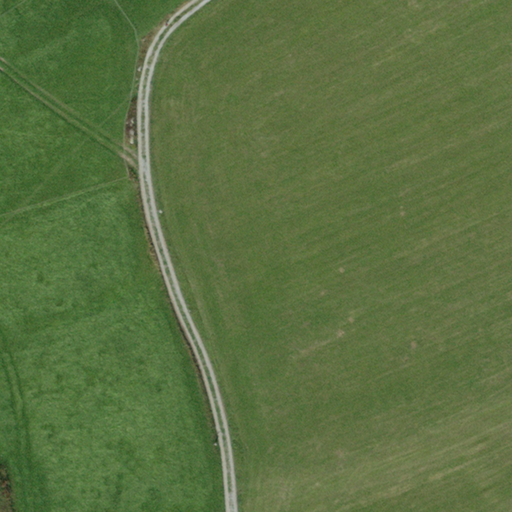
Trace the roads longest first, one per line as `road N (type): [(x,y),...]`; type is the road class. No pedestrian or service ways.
road 1 (track): [(232,511),(220,399),(152,215),(147,176),(143,108),(151,52),(201,0)]
road 2 (track): [(147,167),(0,58)]
